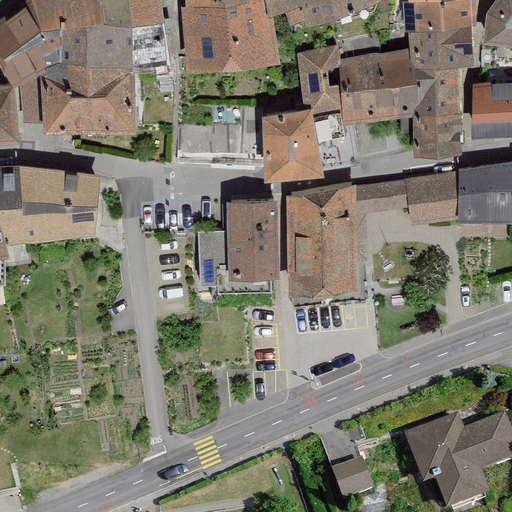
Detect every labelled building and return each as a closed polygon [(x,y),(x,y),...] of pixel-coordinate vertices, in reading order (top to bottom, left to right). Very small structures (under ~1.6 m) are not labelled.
[(28,0),(22,0),(0,16),(0,38),(17,66),(63,48),(28,0)] [(37,0),(50,20),(92,14),(91,0),(37,0)] [(153,0),(95,0),(97,18),(155,14),(153,0)] [(183,0),(190,50),(286,41),(277,6),(267,1),(266,0),(183,0)] [(478,0),(410,0),(411,11),(473,7),(479,6),(478,0)] [(511,0),(488,0),(486,28),(511,33),(511,0)] [(473,7),(411,11),(413,42),(414,53),(418,53),(462,51),(476,50),(473,7)] [(162,60),(160,21),(124,22),(126,61),(162,60)] [(341,35),(300,40),(308,94),(316,93),(318,98),(348,93),(343,50),(341,35)] [(414,53),(413,42),(343,50),(348,93),(351,110),(420,102),(418,53),(414,53)] [(420,102),(420,133),(465,132),(462,51),(418,53),(420,102)] [(28,63),(28,131),(142,132),(142,64),(28,63)] [(511,70),(475,71),(475,127),(511,126),(511,70)] [(308,94),(267,99),(269,158),(327,150),(316,93),(308,94)] [(348,93),(318,98),(327,150),(356,146),(351,110),(348,93)] [(249,110),(178,107),(176,158),(247,161),(249,110)] [(0,167),(0,250),(14,249),(4,167),(0,167)] [(511,220),(511,190),(511,168),(458,170),(459,222),(511,220)] [(17,240),(95,240),(95,174),(17,173),(17,240)] [(454,173),(403,177),(407,224),(458,220),(454,173)] [(283,189),(284,293),(357,292),(355,188),(283,189)] [(222,198),(225,278),(278,276),(275,196),(222,198)] [(406,431),(425,480),(438,475),(450,507),(495,489),(486,466),(511,456),(511,426),(506,411),(464,427),(458,411),(406,431)] [(329,465),(342,498),(377,485),(364,452),(329,465)]
